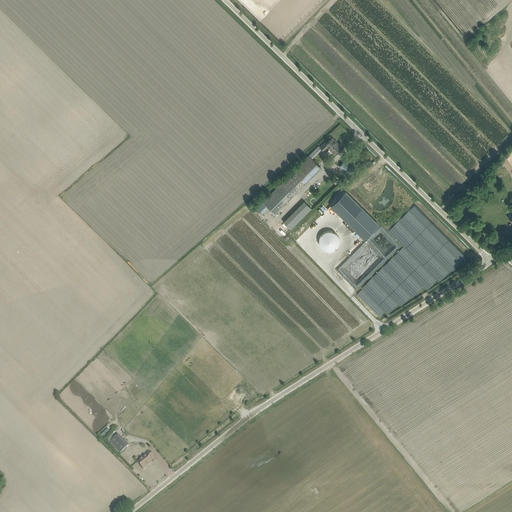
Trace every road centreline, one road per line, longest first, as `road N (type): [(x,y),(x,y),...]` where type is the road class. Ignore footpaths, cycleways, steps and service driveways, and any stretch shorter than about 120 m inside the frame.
road 1 (unclassified): [(130,511),(271,397),(491,261)]
road 2 (unclassified): [(491,261),(226,0)]
